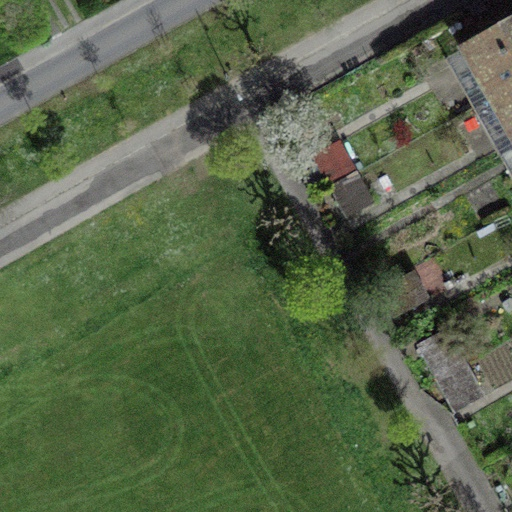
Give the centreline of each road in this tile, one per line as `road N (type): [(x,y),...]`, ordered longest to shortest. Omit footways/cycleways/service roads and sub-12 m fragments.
road 1 (residential): [(0,249),(443,0)]
road 2 (residential): [(182,0),(0,103)]
